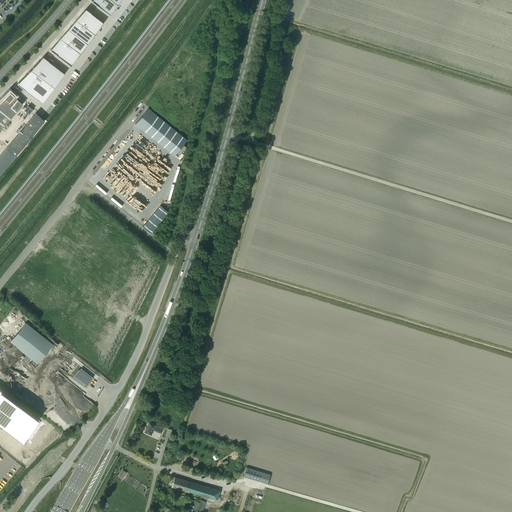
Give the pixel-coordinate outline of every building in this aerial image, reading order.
[(92,0),(92,1),(98,5),(110,15),(118,5),(111,0),(92,0)] [(86,9),(76,20),(94,34),(103,22),(86,9)] [(76,20),(68,29),(87,44),(94,34),(76,20)] [(68,29),(60,38),(80,53),(87,44),(68,29)] [(60,38),(50,49),(71,65),(80,53),(60,38)] [(43,57),(31,69),(54,87),(65,73),(43,57)] [(31,69),(17,83),(42,103),(54,87),(31,69)] [(9,91),(0,101),(0,130),(10,119),(22,104),(14,95),(9,91)] [(187,140),(148,108),(135,124),(174,156),(187,140)] [(36,112),(31,117),(41,125),(44,120),(36,112)] [(31,117),(27,122),(36,130),(41,125),(31,117)] [(27,122),(23,127),(32,135),(36,130),(27,122)] [(23,127),(19,132),(28,140),(32,135),(23,127)] [(19,132),(15,137),(24,145),(28,140),(19,132)] [(15,137),(10,142),(20,150),(24,145),(15,137)] [(10,142),(6,147),(16,155),(20,150),(10,142)] [(6,147),(2,152),(12,160),(16,155),(6,147)] [(2,152),(0,154),(0,158),(8,165),(12,160),(2,152)] [(160,204),(142,226),(150,233),(168,211),(160,204)] [(21,319),(6,339),(37,364),(53,344),(21,319)] [(80,369),(74,376),(86,386),(92,378),(80,369)] [(0,388),(0,422),(16,434),(32,413),(0,388)] [(161,434),(163,429),(156,426),(156,425),(149,422),(145,432),(151,435),(154,430),(161,434)] [(267,484),(270,475),(246,467),(244,476),(267,484)] [(122,470),(118,475),(123,478),(127,472),(122,470)] [(172,486),(217,500),(220,490),(175,477),(172,486)]
